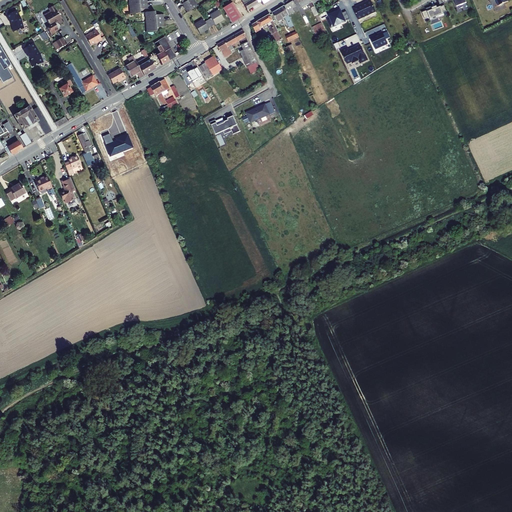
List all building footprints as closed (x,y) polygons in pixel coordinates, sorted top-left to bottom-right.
[(127,0),(128,13),(138,12),(138,9),(144,9),(143,0),(127,0)] [(179,0),(187,12),(197,7),(192,0),(179,0)] [(238,0),(245,11),(259,3),(260,5),(269,0),(238,0)] [(298,0),(304,8),(310,5),(316,17),(320,15),(312,0),(298,0)] [(375,12),(370,0),(354,7),(359,19),(375,12)] [(287,6),(289,10),(297,5),(295,1),(287,6)] [(228,4),(221,9),(230,24),(237,19),(228,4)] [(59,22),(51,6),(46,8),(48,11),(41,15),(47,26),(43,27),(47,35),(51,33),(50,32),(55,29),(52,23),(54,22),(56,24),(59,22)] [(287,6),(276,12),(281,21),(292,15),(289,10),(287,6)] [(443,14),(440,8),(436,10),(432,12),(431,10),(431,9),(425,12),(426,13),(422,15),(424,22),(429,19),(430,22),(444,16),(443,14)] [(17,10),(7,16),(11,22),(11,21),(12,22),(16,32),(26,28),(22,18),(17,10)] [(153,12),(144,12),(144,31),(154,31),(154,27),(160,26),(160,14),(153,15),(153,12)] [(198,36),(222,22),(216,12),(207,17),(209,20),(203,24),(201,20),(192,26),(198,36)] [(258,24),(262,30),(270,26),(279,43),(284,40),(281,33),(280,30),(273,15),(258,24)] [(322,22),(312,26),(316,35),(326,31),(322,22)] [(258,24),(253,26),(257,33),(262,30),(258,24)] [(85,36),(90,45),(98,41),(98,42),(102,40),(96,30),(85,36)] [(290,34),(292,39),(303,34),(301,30),(290,34)] [(244,32),(219,47),(225,61),(233,55),(230,51),(234,48),(233,47),(243,41),(246,46),(243,47),(245,52),(242,53),(248,68),(257,63),(244,32)] [(172,47),(165,36),(159,40),(165,51),(172,47)] [(63,44),(59,37),(50,43),(53,50),(63,44)] [(267,37),(261,40),(267,49),(272,46),(267,37)] [(171,59),(165,51),(159,40),(155,42),(160,51),(156,53),(163,64),(171,59)] [(34,42),(24,48),(27,54),(29,54),(31,57),(33,60),(31,61),(34,66),(44,61),(40,53),(34,42)] [(290,45),(293,53),(299,50),(296,43),(290,45)] [(367,56),(361,43),(342,51),(348,63),(367,56)] [(172,47),(165,51),(171,59),(177,56),(172,47)] [(163,64),(156,53),(150,57),(150,58),(156,68),(159,66),(163,64)] [(140,78),(144,75),(139,65),(134,57),(128,60),(130,64),(125,67),(131,78),(138,74),(140,78)] [(144,75),(156,68),(150,58),(139,65),(144,75)] [(206,80),(210,78),(222,71),(219,66),(214,59),(202,66),(205,72),(202,74),(206,80)] [(69,64),(64,67),(71,80),(72,81),(77,78),(69,64)] [(111,84),(117,81),(120,78),(121,80),(125,78),(120,68),(107,75),(111,84)] [(222,71),(210,78),(211,80),(223,73),(222,71)] [(90,78),(80,84),(85,92),(95,86),(90,78)] [(157,84),(162,93),(171,88),(166,79),(157,84)] [(66,85),(57,90),(62,98),(70,93),(67,88),(71,86),(68,82),(65,84),(66,85)] [(157,84),(152,87),(152,88),(150,90),(155,97),(159,95),(165,104),(168,102),(162,93),(157,84)] [(177,85),(173,87),(178,95),(182,93),(177,85)] [(169,104),(172,109),(181,104),(178,99),(169,104)] [(168,102),(165,104),(166,106),(163,107),(166,112),(172,109),(169,104),(168,102)] [(270,103),(265,105),(269,116),(275,113),(270,103)] [(37,120),(45,134),(50,130),(47,125),(36,106),(32,108),(30,105),(15,114),(23,128),(37,120)] [(265,105),(246,114),(250,124),(269,116),(265,105)] [(56,127),(67,120),(64,115),(53,121),(56,127)] [(215,121),(210,123),(213,130),(215,135),(222,132),(224,135),(231,132),(232,135),(240,132),(233,117),(227,120),(228,121),(224,123),(225,125),(220,127),(218,128),(216,122),(215,121)] [(222,119),(216,122),(218,128),(220,127),(225,125),(224,123),(222,119)] [(0,133),(7,130),(7,131),(12,128),(7,120),(6,121),(1,124),(3,126),(0,127),(0,133)] [(19,130),(16,131),(25,145),(30,142),(24,131),(21,133),(19,130)] [(86,135),(83,136),(89,151),(92,149),(86,135)] [(93,159),(89,151),(83,136),(78,138),(86,155),(82,157),(85,163),(93,159)] [(21,148),(22,147),(17,139),(7,145),(4,147),(9,155),(21,148)] [(67,163),(63,165),(68,176),(73,173),(71,170),(80,166),(76,156),(66,161),(67,163)] [(52,188),(46,176),(42,178),(42,179),(34,183),(38,192),(45,189),(46,191),(52,188)] [(64,181),(64,180),(60,182),(64,191),(63,192),(58,194),(61,201),(63,201),(65,204),(74,200),(70,192),(75,191),(70,179),(64,181)] [(10,190),(4,193),(10,202),(25,194),(19,183),(9,189),(10,190)] [(105,194),(109,200),(115,196),(111,190),(105,194)] [(43,207),(40,199),(35,201),(39,209),(43,207)] [(2,222),(6,228),(15,222),(11,216),(2,222)] [(81,246),(85,239),(77,235),(74,243),(81,246)]
